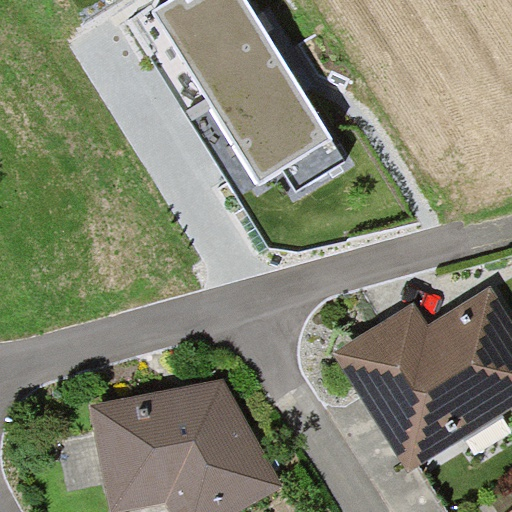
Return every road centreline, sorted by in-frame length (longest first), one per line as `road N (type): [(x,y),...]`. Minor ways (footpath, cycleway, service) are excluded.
road 1 (residential): [(0,384),(241,310),(368,511)]
road 2 (track): [(241,310),(511,234)]
